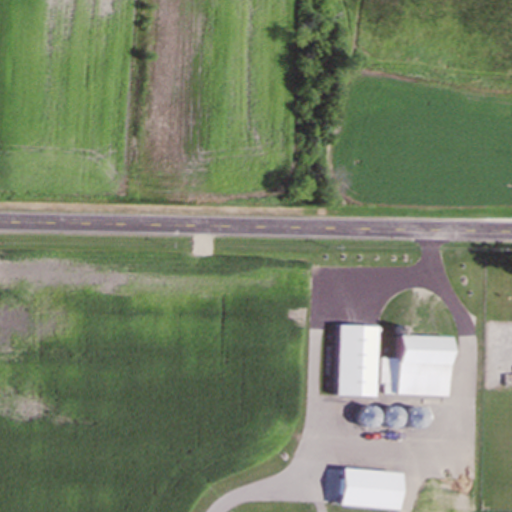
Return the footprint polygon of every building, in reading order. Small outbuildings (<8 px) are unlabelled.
[(327,399),(371,400),(372,329),(329,328),(327,399)] [(377,361),(376,398),(439,399),(440,340),(384,339),(384,361),(377,361)] [(382,432),(396,424),(387,408),(373,416),(382,432)] [(353,427),(365,428),(368,412),(355,410),(353,427)] [(413,410),(399,414),(404,431),(418,427),(413,410)]
